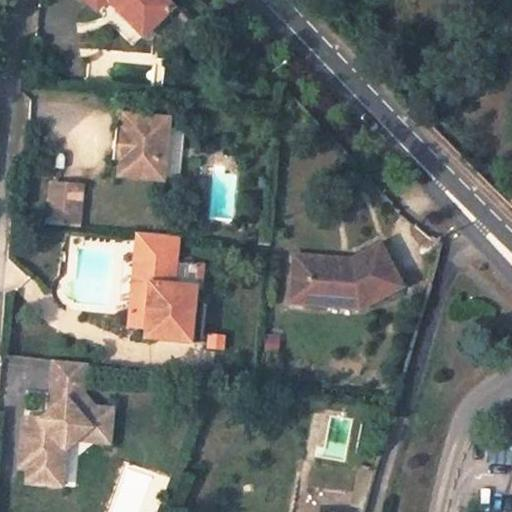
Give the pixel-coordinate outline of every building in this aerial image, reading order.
[(165,0),(86,0),(96,9),(104,0),(111,0),(143,32),(171,5),(165,0)] [(116,130),(114,159),(121,159),(120,175),(162,179),(166,119),(124,116),(123,131),(116,130)] [(83,185),(51,182),(47,223),(79,226),(83,185)] [(133,232),(126,327),(135,328),(134,337),(190,341),(195,286),(172,284),(168,279),(169,261),(159,260),(162,234),(133,232)] [(173,261),(176,235),(162,234),(159,260),(169,261),(173,261)] [(347,258),(291,255),(289,275),(304,276),(301,303),(359,306),(400,284),(380,243),(347,258)] [(289,275),(287,302),(301,303),(304,276),(289,275)] [(207,347),(219,348),(221,337),(208,336),(207,347)] [(86,366),(53,363),(50,401),(56,409),(41,422),(36,473),(44,474),(43,487),(78,491),(81,453),(91,445),(106,433),(127,435),(129,414),(95,411),(83,396),(86,366)] [(127,435),(106,433),(91,445),(126,448),(127,435)] [(375,472),(361,468),(356,487),(370,491),(375,472)] [(356,487),(351,504),(365,508),(370,491),(356,487)]
